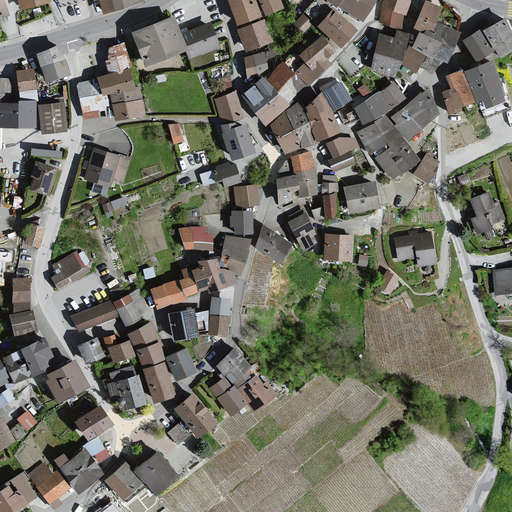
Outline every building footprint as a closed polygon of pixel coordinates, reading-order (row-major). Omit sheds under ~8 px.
[(46,0),(16,0),(20,13),(48,5),(46,0)] [(91,0),(93,5),(96,4),(101,18),(144,3),(142,0),(91,0)] [(260,19),(252,0),(226,0),(225,0),(235,29),(260,19)] [(277,0),(255,0),(262,16),(281,9),(277,0)] [(328,0),(361,21),(374,0),(328,0)] [(408,1),(405,0),(382,0),(381,8),(403,16),(408,1)] [(426,29),(431,31),(435,22),(437,17),(442,8),(426,1),(421,13),(414,28),(421,31),(425,32),(426,29)] [(403,16),(381,8),(378,24),(399,30),(403,16)] [(355,30),(332,10),(316,28),(339,48),(355,30)] [(311,25),(297,13),(288,23),(301,36),(311,25)] [(147,65),(186,50),(180,35),(174,18),(153,26),(134,33),(147,65)] [(270,44),(260,19),(235,29),(245,53),(270,44)] [(511,49),(511,32),(505,20),(492,27),(485,31),(500,56),(511,49)] [(424,34),(439,41),(445,26),(435,22),(431,31),(426,29),(425,32),(424,33),(424,34)] [(211,23),(180,35),(186,50),(190,57),(219,46),(215,35),(211,23)] [(436,54),(434,57),(438,58),(446,62),(459,33),(445,26),(439,41),(441,42),(436,54)] [(470,37),(464,41),(477,61),(493,51),(480,31),(470,37)] [(406,36),(395,32),(393,39),(378,35),(366,72),(392,80),(406,36)] [(414,47),(429,54),(434,57),(436,54),(441,42),(439,41),(424,34),(421,33),(418,40),(414,47)] [(334,52),(318,36),(297,58),(304,64),(295,73),(305,85),(328,63),(326,60),(334,52)] [(101,76),(106,94),(110,93),(131,88),(126,64),(128,63),(124,43),(107,47),(110,59),(104,60),(108,74),(101,76)] [(59,47),(38,54),(47,81),(68,74),(59,47)] [(425,56),(410,48),(401,63),(416,71),(418,68),(425,56)] [(263,53),(241,58),(246,78),(268,72),(263,53)] [(438,62),(429,56),(422,66),(431,72),(438,62)] [(305,85),(282,61),(264,79),(287,102),(305,85)] [(477,67),(464,72),(474,101),(484,98),(487,106),(505,100),(492,62),(477,67)] [(33,70),(17,72),(21,102),(34,102),(38,101),(33,70)] [(460,107),(474,101),(464,72),(463,71),(455,74),(448,76),(453,90),(444,93),(451,113),(461,109),(460,107)] [(0,77),(0,146),(1,146),(2,127),(2,125),(0,124),(0,98),(10,99),(10,78),(0,77)] [(102,84),(95,85),(94,79),(77,83),(84,119),(98,116),(97,110),(103,108),(102,106),(107,105),(102,84)] [(287,102),(264,79),(245,94),(266,125),(287,102)] [(339,83),(321,94),(331,111),(349,101),(339,83)] [(393,83),(353,108),(362,122),(383,113),(402,97),(393,83)] [(138,90),(132,92),(131,88),(110,93),(116,119),(129,116),(143,113),(138,90)] [(397,124),(396,126),(408,139),(438,114),(428,89),(424,92),(393,117),(398,123),(397,124)] [(236,94),(213,101),(218,119),(230,116),(232,121),(243,118),(236,94)] [(302,109),(315,142),(338,133),(318,94),(302,109)] [(300,101),(268,126),(282,155),(315,142),(302,109),(300,101)] [(20,102),(20,105),(0,104),(0,124),(2,125),(2,127),(10,126),(17,126),(34,127),(35,102),(34,102),(21,102),(20,102)] [(63,103),(40,106),(43,133),(67,130),(63,103)] [(170,121),(171,140),(182,140),(181,120),(170,121)] [(416,159),(386,120),(360,132),(370,151),(391,176),(416,159)] [(231,124),(219,128),(232,160),(252,155),(243,126),(232,129),(231,124)] [(337,139),(324,145),(331,160),(347,152),(356,148),(352,140),(337,139)] [(61,150),(30,146),(29,154),(60,157),(61,150)] [(131,156),(93,146),(83,178),(93,181),(90,191),(105,196),(108,186),(110,185),(112,181),(123,185),(131,156)] [(309,151),(289,157),(289,159),(293,174),(299,198),(315,194),(315,177),(309,151)] [(353,165),(347,152),(331,160),(325,162),(330,174),(353,165)] [(439,162),(427,155),(415,174),(427,181),(439,162)] [(57,166),(34,159),(29,174),(32,175),(27,188),(48,193),(57,166)] [(275,172),(277,178),(293,174),(289,159),(284,161),(275,172)] [(217,170),(213,172),(217,183),(225,180),(226,185),(241,181),(238,171),(236,165),(230,166),(229,163),(216,167),(217,170)] [(203,183),(214,180),(211,168),(200,170),(203,183)] [(277,178),(274,178),(275,204),(299,198),(293,174),(277,178)] [(335,178),(320,179),(320,206),(309,210),(313,221),(321,218),(335,218),(335,178)] [(373,181),(341,186),(346,213),(377,208),(373,181)] [(254,184),(232,188),(235,208),(257,205),(254,184)] [(489,192),(471,199),(476,213),(478,216),(472,219),(477,233),(485,231),(487,238),(494,235),(490,224),(504,218),(498,202),(494,204),(489,192)] [(304,209),(285,220),(300,248),(314,240),(311,235),(317,232),(304,209)] [(250,211),(230,211),(230,233),(250,233),(250,211)] [(290,244),(260,224),(253,247),(277,263),(290,244)] [(42,228),(27,225),(21,249),(36,253),(42,228)] [(203,226),(178,229),(184,251),(211,251),(211,234),(205,233),(203,226)] [(428,231),(391,237),(395,261),(414,257),(415,267),(433,264),(428,231)] [(351,234),(322,232),(320,258),(349,260),(351,234)] [(247,238),(222,236),(217,265),(227,266),(232,281),(240,275),(247,238)] [(77,253),(50,266),(54,275),(49,278),(56,291),(88,275),(77,253)] [(367,256),(357,255),(356,265),(365,266),(367,256)] [(189,269),(196,290),(204,287),(206,291),(232,281),(227,266),(217,265),(214,256),(195,260),(196,266),(189,269)] [(398,277),(384,269),(374,285),(388,293),(398,277)] [(511,270),(491,272),(493,295),(511,293),(511,270)] [(175,280),(181,295),(196,290),(191,275),(175,280)] [(30,279),(12,279),(13,302),(30,302),(30,279)] [(175,280),(147,290),(153,308),(182,299),(181,295),(175,280)] [(109,289),(113,297),(125,292),(122,284),(109,289)] [(128,293),(112,301),(123,321),(138,313),(128,293)] [(211,297),(209,314),(229,316),(231,299),(211,297)] [(111,301),(73,316),(80,328),(117,314),(111,301)] [(194,308),(167,314),(173,342),(199,336),(194,308)] [(32,310),(10,315),(16,340),(38,334),(32,310)] [(228,336),(229,316),(209,314),(207,334),(228,336)] [(125,334),(133,350),(158,340),(149,321),(125,334)] [(45,339),(22,350),(33,374),(57,362),(45,339)] [(97,339),(79,346),(86,362),(104,355),(97,339)] [(126,339),(104,347),(110,363),(132,355),(126,339)] [(158,340),(133,350),(140,367),(162,360),(158,340)] [(233,347),(214,364),(231,383),(250,365),(233,347)] [(184,348),(163,356),(173,379),(194,371),(184,348)] [(14,382),(33,374),(22,350),(3,359),(14,382)] [(0,385),(11,380),(0,359),(0,385)] [(140,367),(151,401),(172,394),(162,360),(140,367)] [(73,362),(45,376),(59,402),(87,387),(73,362)] [(133,365),(107,374),(119,411),(145,403),(133,365)] [(253,374),(236,386),(250,406),(271,391),(262,379),(259,381),(253,374)] [(223,375),(208,388),(229,413),(244,401),(223,375)] [(9,389),(0,394),(0,408),(15,398),(9,389)] [(193,393),(173,409),(182,420),(193,433),(198,439),(218,423),(193,393)] [(100,406),(76,422),(88,441),(113,424),(100,406)] [(28,410),(14,421),(18,426),(11,431),(18,440),(39,423),(28,410)] [(2,418),(0,419),(0,450),(15,443),(2,418)] [(182,420),(166,432),(177,446),(193,433),(182,420)] [(82,449),(60,467),(78,489),(100,471),(82,449)] [(158,451),(135,471),(144,482),(156,496),(180,475),(158,451)] [(45,460),(26,473),(45,501),(64,489),(45,460)] [(126,462),(105,480),(123,500),(144,482),(135,471),(126,462)] [(19,475),(0,487),(0,511),(11,511),(34,498),(19,475)] [(52,507),(60,501),(56,496),(48,502),(52,507)] [(119,511),(112,503),(100,511),(119,511)]
